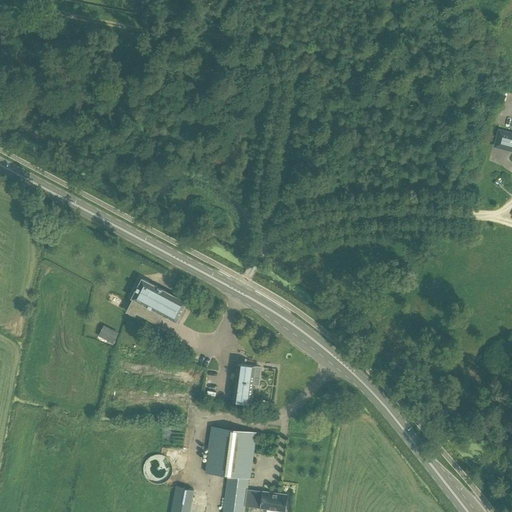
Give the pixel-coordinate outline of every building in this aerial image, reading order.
[(511,136),(498,132),(495,146),(511,149),(511,136)] [(158,324),(164,314),(179,323),(187,308),(184,306),(187,301),(142,278),(131,297),(133,298),(126,311),(135,316),(137,313),(158,324)] [(98,336),(113,343),(119,333),(104,325),(98,336)] [(238,363),(233,401),(251,403),(253,384),(256,365),(238,363)] [(211,426),(205,472),(227,475),(222,511),(244,511),(249,478),(250,479),(253,457),(256,432),(211,426)] [(143,469),(144,471),(144,472),(144,473),(145,474),(145,476),(146,477),(147,478),(148,479),(149,480),(150,480),(151,481),(152,482),(153,482),(154,483),(156,483),(157,483),(158,483),(159,483),(161,483),(162,483),(163,482),(164,482),(165,481),(167,480),(168,479),(169,478),(170,477),(171,475),(171,474),(172,473),(172,472),(172,471),(172,469),(172,468),(172,467),(172,465),(172,464),(171,463),(171,462),(170,461),(169,460),(168,459),(167,458),(166,457),(165,456),(164,456),(163,455),(162,455),(161,454),(159,454),(158,454),(157,454),(156,454),(154,454),(153,455),(152,455),(151,456),(150,457),(149,458),(148,458),(147,459),(146,460),(145,462),(145,463),(144,464),(144,465),(144,467),(143,468),(143,469)] [(170,511),(189,511),(194,490),(175,486),(170,511)] [(262,492),(260,508),(285,511),(288,495),(262,492)]
